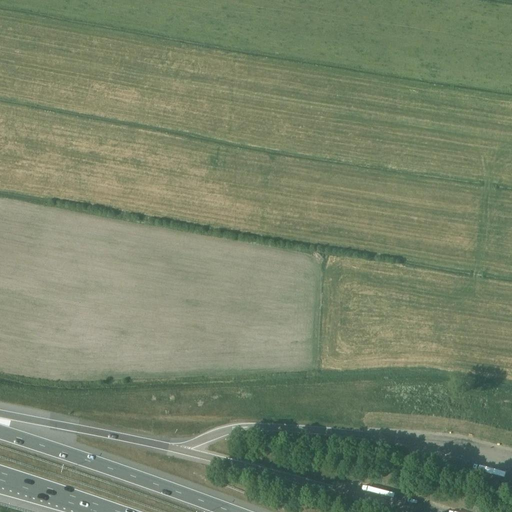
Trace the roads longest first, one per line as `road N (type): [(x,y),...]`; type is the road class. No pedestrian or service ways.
road 1 (motorway): [(233,511),(0,431)]
road 2 (motorway): [(180,449),(0,415)]
